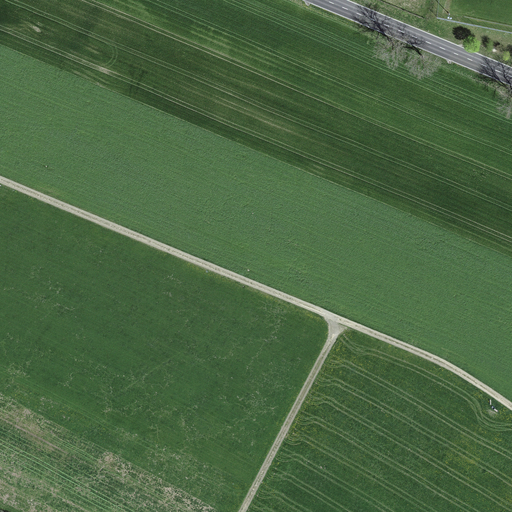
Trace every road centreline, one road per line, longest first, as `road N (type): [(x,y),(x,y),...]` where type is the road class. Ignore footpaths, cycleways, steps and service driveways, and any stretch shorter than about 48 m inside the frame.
road 1 (track): [(0,181),(450,366),(511,406)]
road 2 (track): [(340,322),(243,511)]
road 3 (secondary): [(323,0),(511,77)]
